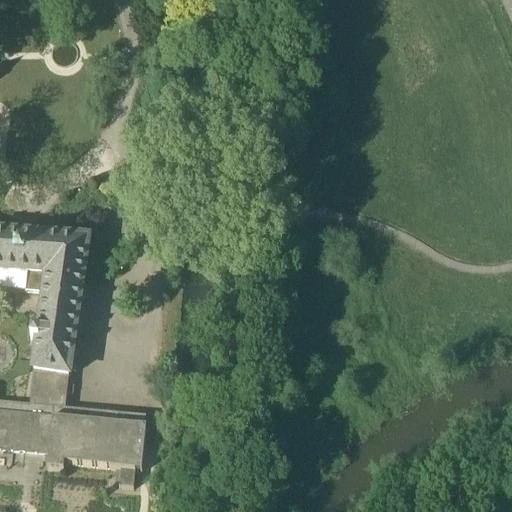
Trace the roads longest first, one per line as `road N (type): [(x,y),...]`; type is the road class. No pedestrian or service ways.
road 1 (track): [(122,0),(134,55),(116,129),(85,185),(0,214)]
road 2 (unknown): [(147,196),(153,239),(137,387)]
